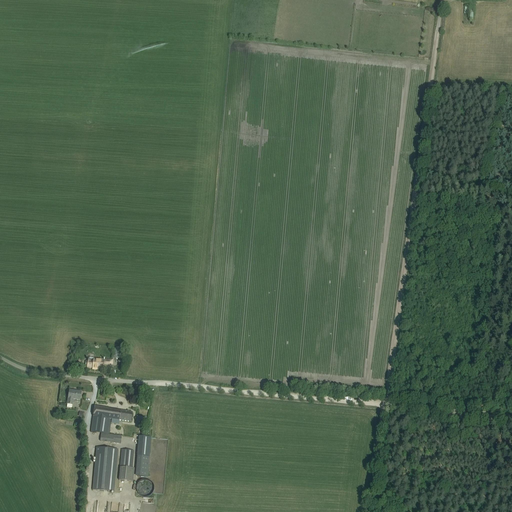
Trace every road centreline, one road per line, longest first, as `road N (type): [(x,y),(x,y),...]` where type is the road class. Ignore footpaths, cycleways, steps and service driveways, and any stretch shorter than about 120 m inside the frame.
road 1 (track): [(385,404),(441,14)]
road 2 (track): [(385,404),(123,385)]
road 3 (track): [(87,511),(93,382)]
road 4 (track): [(511,420),(385,404)]
road 5 (unclassified): [(123,385),(37,376),(0,363)]
